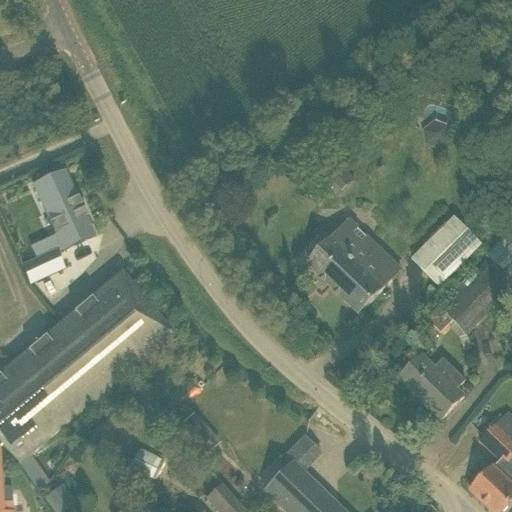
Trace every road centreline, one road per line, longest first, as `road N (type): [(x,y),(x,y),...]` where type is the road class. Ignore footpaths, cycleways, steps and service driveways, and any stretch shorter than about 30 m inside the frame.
road 1 (tertiary): [(463,511),(255,334),(181,254),(150,210),(112,122)]
road 2 (residential): [(112,122),(0,175)]
